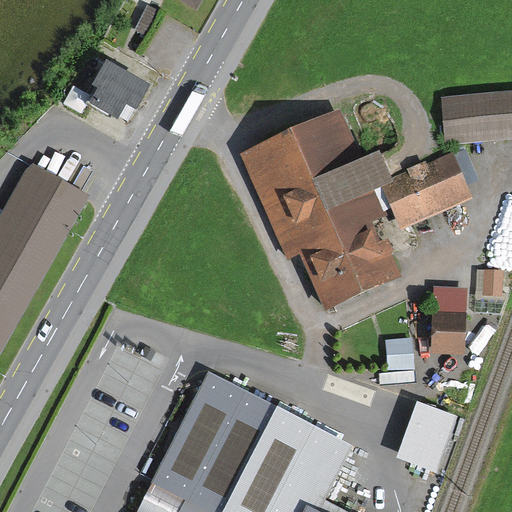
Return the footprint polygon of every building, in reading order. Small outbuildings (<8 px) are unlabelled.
[(201,0),(178,0),(196,10),(201,0)] [(150,77),(108,51),(82,93),(125,119),(150,77)] [(511,91),(442,98),(447,145),(511,138),(511,91)] [(338,113),(242,155),(288,259),(300,254),(326,312),(402,278),(392,254),(395,253),(389,237),(380,241),(372,222),(393,212),(401,229),(471,198),(452,155),(390,182),(378,155),(360,162),(338,113)] [(0,350),(83,203),(31,173),(0,227),(0,350)] [(479,295),(505,296),(506,271),(480,270),(479,295)] [(463,323),(431,322),(430,355),(462,356),(463,323)] [(388,341),(390,375),(416,373),(414,339),(388,341)] [(141,511),(318,511),(351,445),(212,375),(141,511)] [(452,426),(416,412),(397,460),(433,474),(452,426)]
